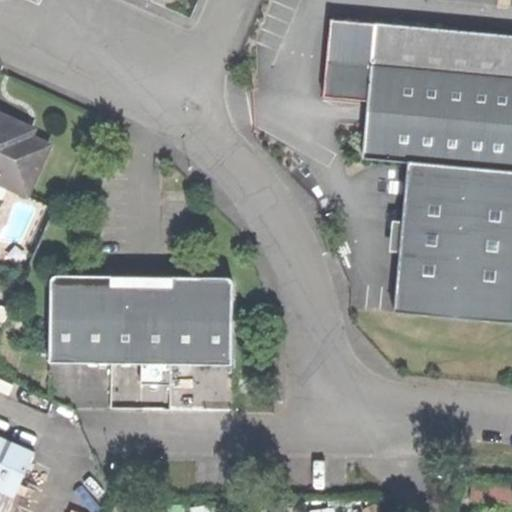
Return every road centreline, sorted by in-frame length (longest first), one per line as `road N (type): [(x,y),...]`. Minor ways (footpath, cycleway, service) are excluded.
road 1 (unclassified): [(185,104),(283,228),(359,406)]
road 2 (unclassified): [(103,437),(291,433),(359,406)]
road 3 (unclassified): [(0,26),(185,104)]
road 4 (unclassified): [(359,406),(511,421)]
road 5 (track): [(359,406),(427,511)]
